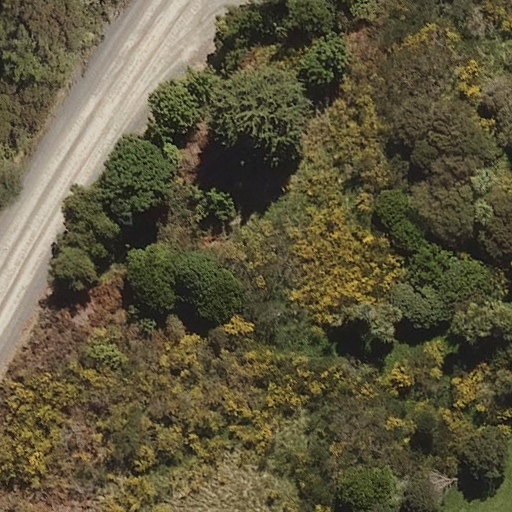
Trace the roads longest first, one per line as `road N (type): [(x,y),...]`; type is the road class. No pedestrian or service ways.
road 1 (unclassified): [(0,292),(136,60)]
road 2 (unclassified): [(136,60),(240,0)]
